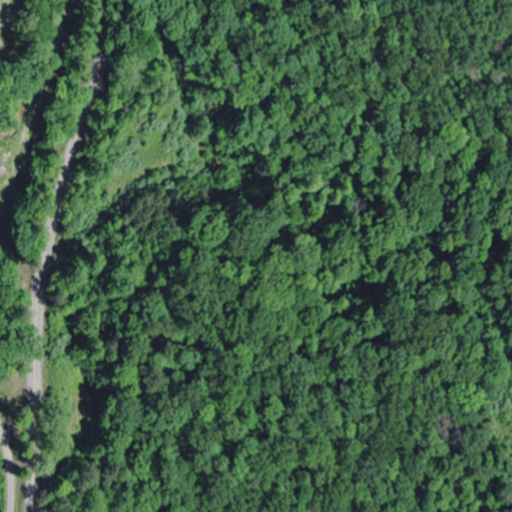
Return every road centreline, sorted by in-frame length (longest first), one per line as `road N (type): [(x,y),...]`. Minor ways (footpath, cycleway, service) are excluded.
road 1 (tertiary): [(35,511),(44,276),(94,93),(110,0)]
road 2 (residential): [(57,217),(56,511)]
